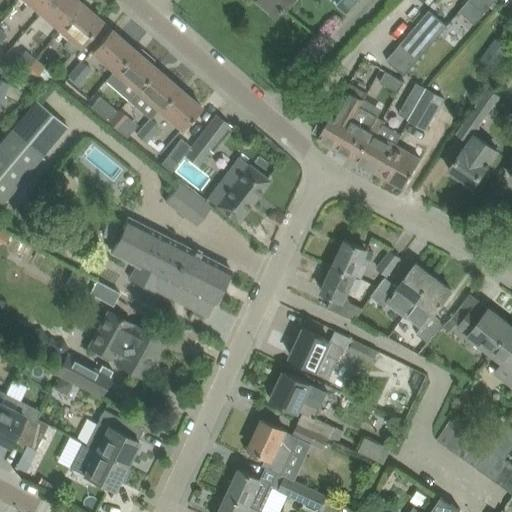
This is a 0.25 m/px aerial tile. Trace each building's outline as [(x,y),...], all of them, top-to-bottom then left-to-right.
[(25,0),(41,13),(52,0),(25,0)] [(52,0),(41,13),(60,29),(79,7),(72,2),(73,0),(52,0)] [(257,0),(277,17),(291,0),(257,0)] [(468,0),(460,10),(475,23),(494,0),(468,0)] [(82,3),(79,7),(60,29),(69,37),(64,43),(64,47),(72,54),(102,20),(101,19),(97,23),(91,18),(95,14),(82,3)] [(405,74),(447,25),(429,10),(387,59),(405,74)] [(92,50),(115,70),(134,48),(111,29),(92,50)] [(508,47),(496,39),(480,60),(492,69),(508,47)] [(134,48),(115,70),(138,90),(156,68),(153,65),(155,64),(154,60),(146,53),(143,54),(142,55),(134,48)] [(23,72),(34,59),(26,52),(15,65),(23,72)] [(45,69),(34,59),(23,72),(34,81),(45,69)] [(91,69),(81,60),(68,76),(78,84),(91,69)] [(179,87),(156,68),(138,90),(160,109),(179,87)] [(380,82),(398,92),(404,81),(386,71),(380,82)] [(0,77),(0,92),(5,95),(11,83),(0,77)] [(364,99),(368,92),(350,82),(335,109),(329,106),(314,131),(320,135),(318,139),(336,149),(358,108),(361,104),(364,99)] [(417,105),(426,88),(417,83),(407,99),(417,105)] [(202,107),(179,87),(160,109),(183,129),(202,107)] [(445,99),(426,88),(417,105),(409,119),(427,130),(445,99)] [(100,96),(91,107),(109,123),(118,112),(100,96)] [(463,150),(450,169),(473,186),(488,164),(498,151),(484,142),(475,136),(481,128),(479,127),(494,106),(482,97),(467,119),(457,134),(470,143),(466,149),(465,148),(463,150)] [(0,205),(28,173),(61,134),(67,127),(56,118),(37,102),(0,145),(0,205)] [(358,108),(336,149),(356,160),(372,131),(371,130),(377,119),(358,108)] [(128,116),(120,110),(118,112),(109,123),(117,129),(128,116)] [(149,118),(136,134),(146,142),(159,127),(149,118)] [(380,174),(396,144),(395,144),(401,134),(384,125),(384,123),(377,119),(371,130),(372,131),(356,160),(380,174)] [(205,130),(192,148),(190,147),(184,155),(199,165),(218,140),(205,130)] [(171,173),(184,155),(190,147),(181,140),(162,165),(171,173)] [(421,158),(396,144),(380,174),(405,188),(421,158)] [(241,159),(227,177),(224,180),(216,190),(209,199),(220,209),(237,222),(269,181),(241,159)] [(129,218),(117,242),(112,253),(168,281),(164,289),(186,300),(184,305),(206,316),(213,304),(219,293),(231,270),(202,256),(204,252),(192,246),(190,249),(129,218)] [(0,231),(0,242),(5,245),(9,237),(0,231)] [(347,240),(335,265),(356,274),(362,262),(368,265),(374,253),(367,250),(347,240)] [(378,268),(388,275),(401,258),(391,251),(378,268)] [(416,301),(435,277),(417,263),(399,287),(387,277),(372,296),(386,306),(389,302),(406,315),(417,301),(416,301)] [(350,287),(356,274),(335,265),(334,268),(330,266),(325,277),(329,279),(323,292),(334,297),(329,307),(354,319),(363,308),(357,305),(351,303),(348,292),(349,288),(350,287)] [(87,277),(73,269),(64,285),(79,293),(87,277)] [(417,301),(406,315),(422,328),(418,333),(429,342),(434,335),(435,335),(444,323),(433,315),(452,290),(435,277),(416,301),(417,301)] [(118,291),(97,279),(90,292),(111,304),(118,291)] [(452,318),(446,327),(454,334),(459,327),(493,353),(511,328),(511,324),(490,308),(485,314),(475,306),(461,325),(452,318)] [(162,341),(128,323),(107,311),(88,346),(100,353),(99,354),(143,378),(162,341)] [(305,328),(292,357),(317,369),(326,352),(340,358),(340,359),(345,348),(331,341),(331,340),(305,328)] [(511,328),(493,353),(505,363),(497,372),(511,383),(511,328)] [(379,351),(356,340),(351,351),(374,362),(379,351)] [(111,376),(70,354),(59,375),(61,376),(73,383),(99,398),(111,376)] [(285,372),(272,399),(292,408),(298,411),(299,410),(303,412),(298,423),(328,438),(334,426),(315,417),(319,408),(328,391),(311,384),(305,381),(285,372)] [(28,437),(36,420),(40,413),(28,407),(29,407),(4,394),(0,401),(0,441),(8,446),(16,431),(28,437)] [(98,421),(85,446),(125,466),(137,442),(123,435),(129,423),(129,422),(104,409),(98,421)] [(36,420),(28,437),(24,444),(35,450),(47,426),(36,420)] [(323,448),(328,438),(298,423),(293,434),(286,431),(263,420),(250,448),(267,456),(263,466),(266,467),(281,474),(299,436),(323,448)] [(447,446),(461,426),(451,420),(437,439),(447,446)] [(511,425),(508,423),(490,447),(499,453),(505,458),(511,447),(511,439),(511,438),(511,425)] [(456,453),(470,433),(461,426),(447,446),(456,453)] [(466,460),(480,440),(470,433),(456,453),(466,460)] [(388,461),(393,445),(366,435),(360,451),(388,461)] [(475,466),(490,447),(480,440),(466,460),(475,466)] [(82,444),(70,468),(113,490),(125,466),(85,446),(82,444)] [(484,473),(499,453),(490,447),(475,466),(484,473)] [(494,480),(508,460),(505,458),(499,453),(484,473),(494,480)] [(503,487),(511,474),(511,462),(508,460),(494,480),(503,487)] [(266,467),(260,478),(275,485),(273,488),(307,503),(307,505),(315,509),(318,508),(320,509),(326,496),(294,480),(281,474),(266,467)] [(249,505),(262,511),(273,488),(275,485),(260,478),(240,469),(234,481),(232,480),(229,481),(227,487),(228,490),(230,491),(228,495),(249,505)] [(511,474),(503,487),(511,493),(511,474)] [(261,511),(262,511),(249,505),(228,495),(226,499),(223,497),(218,508),(221,509),(219,511),(261,511)] [(431,511),(421,511),(415,507),(411,511),(460,511),(462,510),(442,497),(431,511)]
